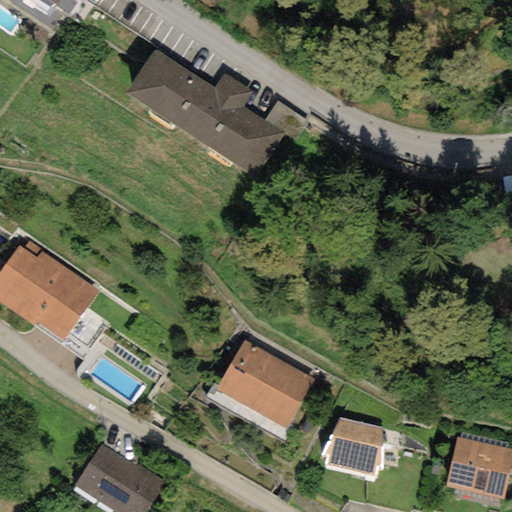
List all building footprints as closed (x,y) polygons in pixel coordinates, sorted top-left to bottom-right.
[(35,0),(48,9),(51,3),(56,6),(59,0),(35,0)] [(252,92),(223,73),(213,88),(155,49),(126,92),(253,178),(283,134),(264,120),(243,106),(252,92)] [(308,123),(277,101),(264,120),(283,134),(295,142),(308,123)] [(19,248),(0,275),(0,297),(60,340),(95,291),(30,245),(25,252),(19,248)] [(313,380),(244,342),(217,390),(286,428),(313,380)] [(383,430),(339,418),(327,448),(326,466),(374,477),(383,430)] [(511,462),(511,449),(455,438),(445,487),(504,499),(511,462)] [(136,467),(101,445),(74,486),(115,511),(144,511),(164,481),(137,465),(136,467)]
